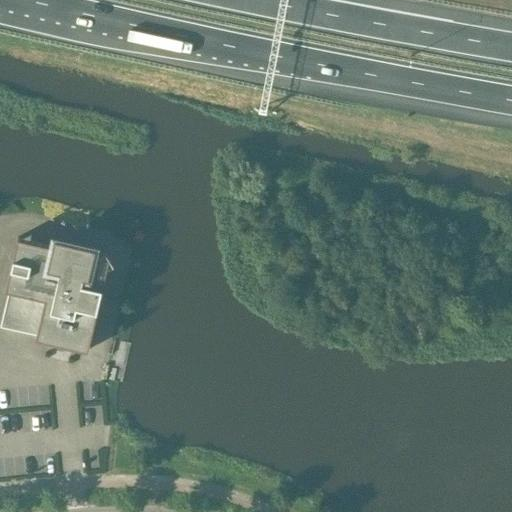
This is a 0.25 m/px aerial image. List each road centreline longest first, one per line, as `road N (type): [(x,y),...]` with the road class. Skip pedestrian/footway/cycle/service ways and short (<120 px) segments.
road 1 (motorway): [(29,0),(511,100)]
road 2 (motorway): [(511,46),(253,0)]
